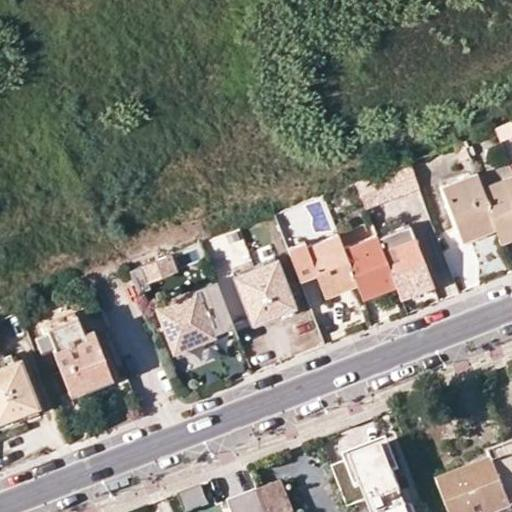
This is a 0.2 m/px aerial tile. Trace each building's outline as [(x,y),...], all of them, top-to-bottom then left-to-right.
[(460,140),(452,143),(458,159),(466,156),(460,140)] [(413,162),(360,182),(370,209),(423,188),(413,162)] [(499,229),(505,243),(511,239),(511,165),(479,178),(499,229)] [(445,186),(466,242),(499,229),(479,178),(478,173),(445,186)] [(401,287),(404,294),(436,282),(414,226),(382,239),(401,287)] [(217,275),(249,266),(240,230),(207,238),(217,275)] [(308,241),(291,248),(305,284),(322,277),(330,297),(362,285),(348,248),(342,235),(310,247),(308,241)] [(362,285),(368,299),(401,287),(382,239),(380,235),(348,248),(362,285)] [(173,256),(129,273),(138,294),(151,288),(149,284),(179,272),(173,256)] [(237,276),(255,322),(297,306),(278,259),(237,276)] [(219,282),(157,306),(175,352),(176,352),(215,336),(214,335),(236,326),(219,282)] [(404,294),(406,300),(438,287),(436,282),(404,294)] [(58,352),(74,395),(115,379),(96,330),(87,334),(81,319),(53,329),(61,351),(58,352)] [(220,350),(215,336),(176,352),(181,365),(220,350)] [(0,367),(0,421),(39,406),(21,360),(0,367)] [(345,455),(347,460),(385,445),(395,471),(400,469),(388,438),(345,455)] [(347,460),(332,466),(348,507),(368,499),(373,511),(410,511),(408,506),(395,471),(385,445),(347,460)] [(511,511),(511,447),(494,454),(497,460),(444,481),(456,511),(511,511)] [(296,511),(284,480),(258,489),(267,511),(296,511)] [(204,511),(213,509),(205,487),(182,496),(187,511),(204,511)] [(267,511),(258,489),(258,488),(228,500),(232,511),(267,511)]
